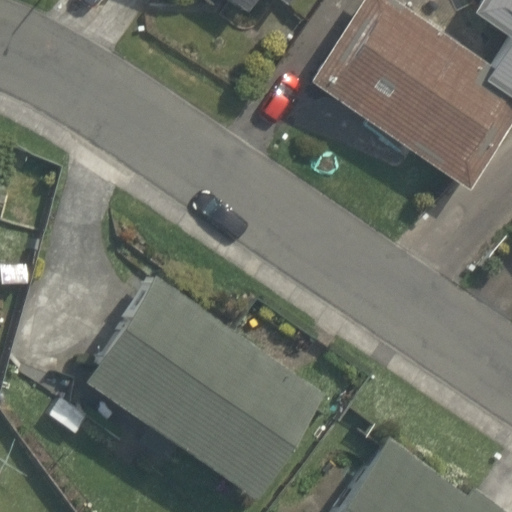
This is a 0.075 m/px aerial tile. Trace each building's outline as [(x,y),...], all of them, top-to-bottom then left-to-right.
[(201,0),(245,29),(263,3),(286,18),(297,0),(201,0)] [(478,67),(511,89),(511,0),(486,0),(472,22),(497,39),(478,67)] [(511,139),(511,94),(377,1),(308,101),(464,209),(511,139)] [(324,392),(155,287),(80,407),(249,511),(324,392)] [(460,511),(383,453),(337,511),(460,511)]
